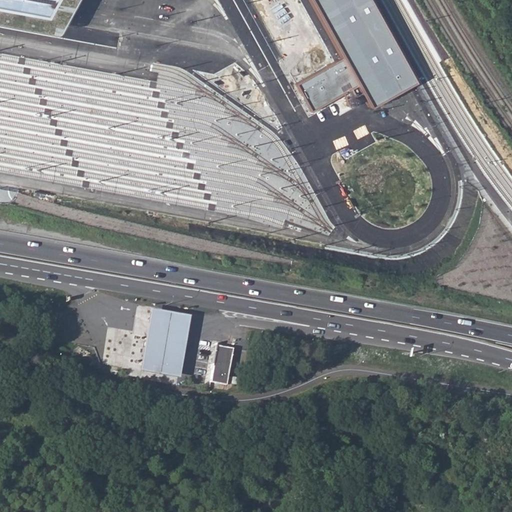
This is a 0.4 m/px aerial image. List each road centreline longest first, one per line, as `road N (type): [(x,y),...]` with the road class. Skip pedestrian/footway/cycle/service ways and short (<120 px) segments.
road 1 (trunk): [(0,263),(511,358)]
road 2 (trunk): [(511,335),(0,243)]
road 3 (unknown): [(0,224),(170,273)]
